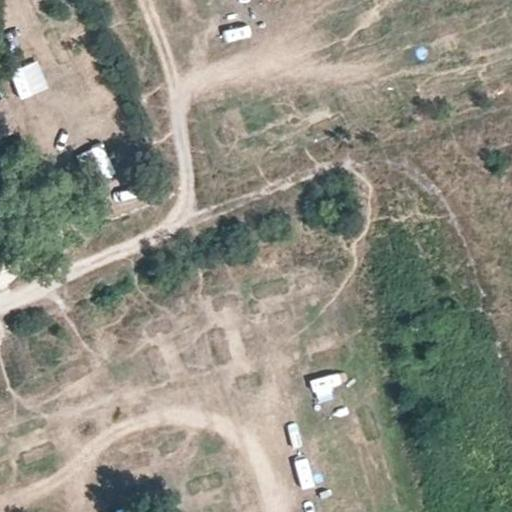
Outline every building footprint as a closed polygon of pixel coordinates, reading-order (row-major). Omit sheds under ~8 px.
[(359,41),(330,51),(341,83),(370,73),(359,41)] [(274,67),(294,59),(290,49),(270,56),(274,67)] [(494,51),(463,60),(471,87),(501,78),(494,51)] [(310,60),(281,72),(291,100),(321,89),(310,60)] [(406,76),(419,105),(447,93),(434,64),(406,76)] [(382,93),(353,98),(358,126),(386,122),(382,93)] [(0,136),(19,128),(6,97),(0,99),(0,136)] [(252,118),(223,126),(233,159),(262,150),(252,118)] [(333,339),(302,347),(309,375),(340,367),(333,339)] [(134,352),(106,362),(119,396),(146,385),(134,352)] [(75,378),(47,389),(59,419),(87,408),(75,378)] [(259,420),(288,413),(281,383),(251,391),(259,420)] [(174,441),(181,467),(210,459),(203,434),(174,441)] [(269,452),(276,483),(306,476),(299,445),(269,452)] [(111,495),(138,486),(130,461),(102,470),(111,495)] [(365,508),(394,506),(392,475),(363,477),(365,508)] [(213,477),(186,485),(193,511),(214,511),(223,510),(213,477)]
